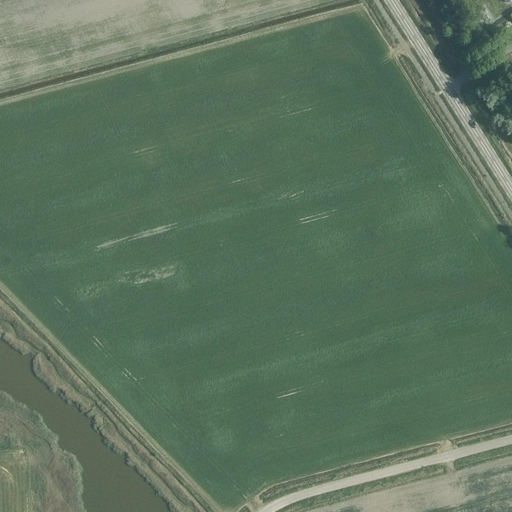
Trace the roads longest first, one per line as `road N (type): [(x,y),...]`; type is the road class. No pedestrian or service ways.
road 1 (unclassified): [(265,511),(511,439)]
road 2 (secondary): [(390,0),(511,191)]
